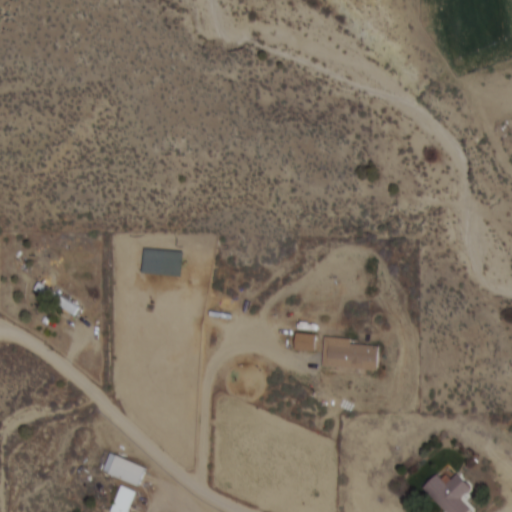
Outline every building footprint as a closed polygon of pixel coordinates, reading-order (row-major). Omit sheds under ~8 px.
[(145,275),(184,275),(184,251),(145,251),(145,275)] [(81,306),(40,282),(35,291),(76,315),(81,306)] [(318,337),(298,334),(296,350),(316,353),(318,337)] [(324,368),(380,371),(381,344),(326,341),(324,368)] [(146,470),(113,455),(105,473),(138,488),(146,470)] [(424,490),(445,511),(469,511),(472,509),(462,500),(472,489),(458,475),(449,485),(439,475),(424,490)] [(131,511),(138,493),(121,488),(112,511),(131,511)]
